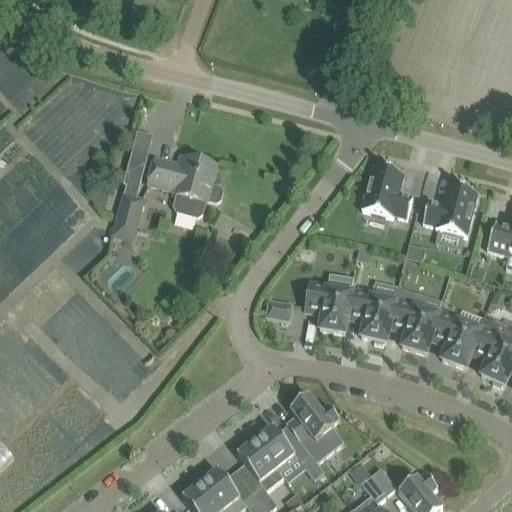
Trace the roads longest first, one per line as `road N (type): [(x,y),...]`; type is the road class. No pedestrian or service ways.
road 1 (residential): [(362,124),(354,151),(240,307),(236,330),(262,366)]
road 2 (residential): [(262,366),(423,400),(511,437)]
road 3 (residential): [(90,511),(262,366)]
road 4 (unclassified): [(179,79),(96,59),(0,8)]
road 5 (unclassified): [(362,124),(179,79)]
road 6 (unclassified): [(511,164),(362,124)]
